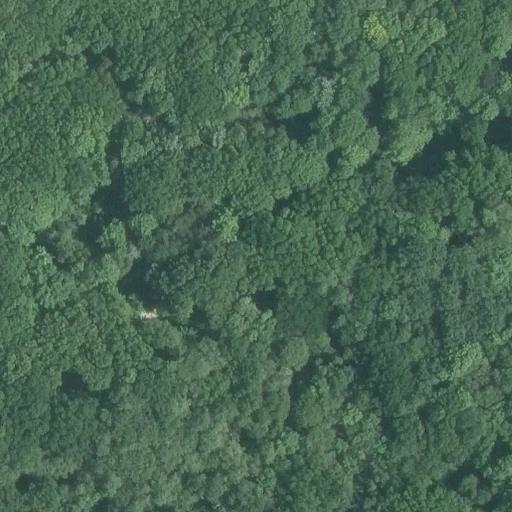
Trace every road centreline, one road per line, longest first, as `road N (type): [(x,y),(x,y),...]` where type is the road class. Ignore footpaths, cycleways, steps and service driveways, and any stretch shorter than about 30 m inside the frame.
road 1 (unknown): [(511,17),(370,35),(262,113),(251,152),(184,242),(100,299),(0,310)]
road 2 (track): [(0,386),(511,148)]
road 3 (track): [(323,0),(326,11),(400,49),(425,74),(506,97)]
